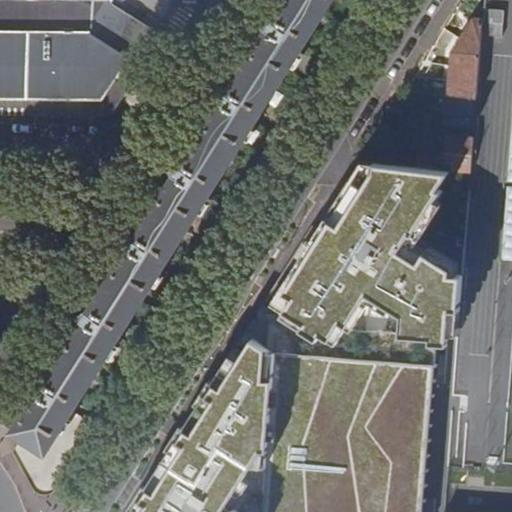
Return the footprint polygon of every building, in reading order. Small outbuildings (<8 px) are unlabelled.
[(150,27),(112,2),(0,0),(0,97),(103,99),(129,57),(131,59),(150,27)] [(46,453),(331,0),(285,0),(274,18),(273,18),(262,26),(266,31),(230,90),(227,90),(217,97),(221,103),(184,161),(178,164),(170,169),(174,176),(136,236),(135,235),(125,244),(129,249),(91,309),(88,308),(79,317),(83,322),(44,382),(42,382),(32,390),(36,396),(13,433),(46,453)] [(481,39),(483,20),(474,19),(452,53),(451,55),(480,59),(481,39)] [(157,32),(150,27),(131,59),(129,57),(103,99),(0,97),(0,111),(110,113),(157,32)] [(501,40),(481,39),(480,59),(477,98),(474,137),(471,174),(462,288),(481,290),(501,40)] [(480,59),(451,55),(448,94),(477,98),(480,59)] [(453,172),(471,174),(474,137),(446,135),(444,156),(454,157),(453,172)] [(445,178),(354,167),(123,511),(261,511),(280,348),(437,365),(449,256),(406,229),(445,178)] [(280,348),(261,511),(420,511),(437,365),(280,348)]
